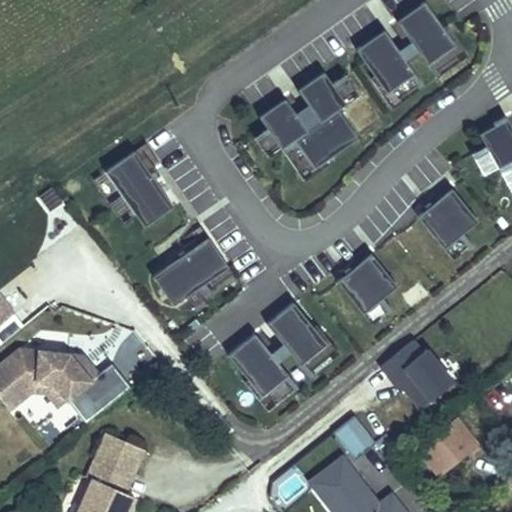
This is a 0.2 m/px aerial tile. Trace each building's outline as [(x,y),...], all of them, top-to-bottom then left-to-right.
[(429,67),(458,47),(445,30),(427,3),(398,23),(429,67)] [(458,47),(429,67),(438,81),(471,58),(449,27),(445,30),(458,47)] [(417,76),(386,30),(357,50),(376,77),(389,95),(417,76)] [(323,124),(310,133),(287,100),(260,118),(269,131),(283,152),(297,142),(317,170),(334,158),(360,141),(340,112),(349,106),(334,86),(326,74),(300,92),(323,124)] [(427,89),(417,76),(389,95),(376,77),(372,80),(394,112),(427,89)] [(334,86),(349,106),(362,98),(347,77),(334,86)] [(494,125),(478,133),(485,146),(497,168),(511,160),(511,161),(511,127),(506,116),(493,123),(494,125)] [(270,160),(283,152),(269,131),(256,140),(270,160)] [(297,142),(283,152),(306,184),(337,163),(334,158),(317,170),(297,142)] [(485,146),(471,154),(483,176),(497,168),(485,146)] [(174,206),(135,150),(105,172),(144,227),(174,206)] [(511,161),(511,160),(497,168),(511,194),(511,161)] [(479,221),(453,189),(418,217),(444,249),(459,237),(470,251),(475,247),(464,234),(479,221)] [(207,236),(152,273),(172,303),(185,294),(197,286),(206,299),(214,294),(205,281),(227,265),(207,236)] [(456,263),(470,251),(459,237),(444,249),(456,263)] [(398,287),(372,255),(338,282),(364,315),(379,303),(389,316),(393,312),(383,300),(398,287)] [(214,294),(237,278),(227,265),(205,281),(214,294)] [(206,299),(197,286),(185,294),(194,308),(206,299)] [(0,324),(14,313),(1,298),(0,298),(0,324)] [(314,328),(294,303),(267,324),(310,378),(314,376),(303,363),(327,344),(314,328)] [(389,316),(379,303),(364,315),(373,326),(375,328),(389,316)] [(303,363),(314,376),(341,354),(318,325),(314,328),(327,344),(303,363)] [(298,388),(255,334),(228,356),(248,380),(261,397),(285,378),(295,390),(298,388)] [(451,391),(412,341),(376,370),(396,396),(401,392),(420,415),(451,391)] [(93,381),(71,354),(19,348),(0,363),(0,398),(6,406),(31,386),(53,388),(66,404),(68,406),(71,404),(96,384),(93,381)] [(101,374),(85,355),(71,354),(93,381),(101,374)] [(101,374),(93,381),(96,384),(71,404),(87,425),(132,389),(113,365),(101,374)] [(261,397),(248,380),(244,383),(267,412),(295,390),(285,378),(261,397)] [(66,404),(53,388),(31,386),(6,406),(11,413),(33,395),(46,396),(58,410),(66,404)] [(497,427),(489,418),(483,423),(490,432),(497,427)] [(332,439),(354,466),(378,447),(357,420),(332,439)] [(441,479),(480,449),(458,421),(419,451),(441,479)] [(133,472),(143,449),(107,433),(96,456),(133,472)] [(124,492),(133,472),(96,456),(86,478),(92,481),(93,478),(124,492)] [(307,487),(327,511),(404,511),(392,496),(380,506),(343,459),(307,487)] [(127,511),(134,497),(124,492),(93,478),(92,481),(78,511),(127,511)]
